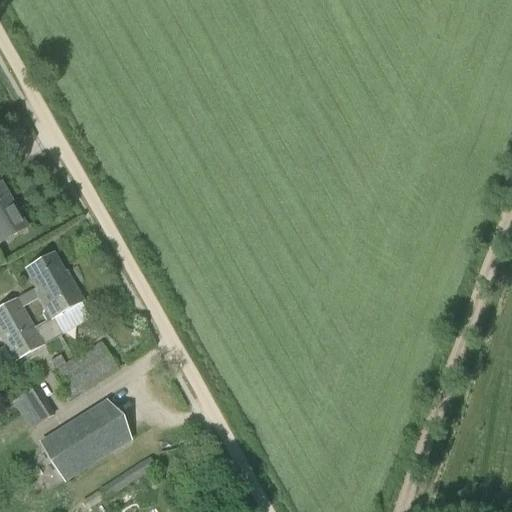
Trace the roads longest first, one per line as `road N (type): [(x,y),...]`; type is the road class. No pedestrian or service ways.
road 1 (track): [(0,38),(266,511)]
road 2 (track): [(402,511),(511,212)]
